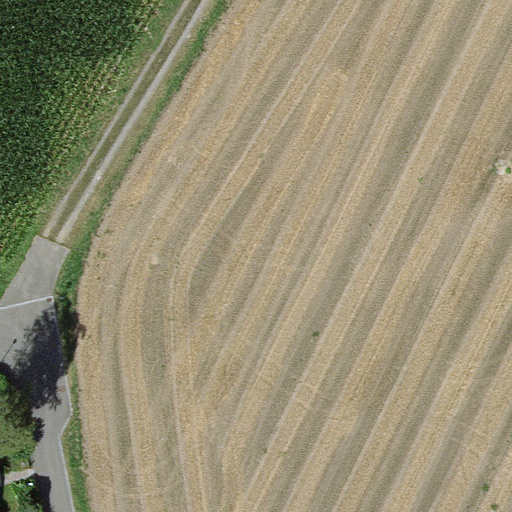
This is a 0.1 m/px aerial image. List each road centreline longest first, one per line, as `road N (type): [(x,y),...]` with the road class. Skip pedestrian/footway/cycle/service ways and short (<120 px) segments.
road 1 (track): [(217,0),(28,327)]
road 2 (residential): [(28,327),(61,511)]
